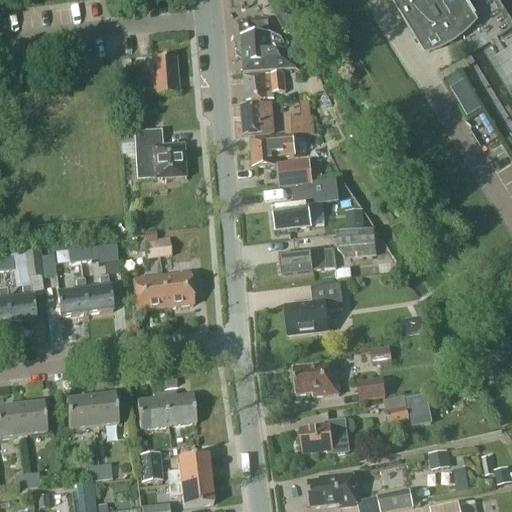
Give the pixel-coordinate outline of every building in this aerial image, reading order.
[(391,0),(398,11),(398,12),(398,13),(398,14),(411,35),(412,36),(413,36),(414,36),(416,34),(424,47),(424,48),(424,49),(425,49),(454,31),(471,20),(458,0),(391,0)] [(268,22),(240,25),(241,38),(241,39),(236,44),(236,51),(241,56),(243,74),(295,70),(280,41),(276,43),(275,42),(270,36),(269,36),(268,22)] [(314,61),(303,39),(288,46),(299,69),(314,61)] [(177,97),(174,60),(134,63),(136,100),(177,97)] [(284,94),(282,74),(243,77),(246,104),(274,101),(273,95),(284,94)] [(284,121),(285,139),(293,138),(313,136),(312,118),(310,118),(309,104),(299,105),(300,119),(284,121)] [(272,136),(269,105),(240,107),(243,138),(272,136)] [(161,149),(160,133),(133,134),(135,183),(152,182),(184,180),(182,148),(161,149)] [(293,138),(285,139),(276,139),(249,141),(252,169),(275,167),(274,159),(295,157),(293,138)] [(279,191),(312,187),(310,162),(276,166),(279,191)] [(293,208),(273,211),(275,233),(310,229),(307,208),(337,204),(335,184),(310,188),(310,191),(291,193),(293,208)] [(336,237),(337,250),(346,261),(375,259),(373,234),(336,237)] [(154,243),(157,261),(171,259),(172,262),(191,259),(188,237),(154,243)] [(146,263),(157,261),(154,243),(143,244),(146,263)] [(79,251),(80,265),(97,263),(97,267),(117,265),(115,247),(79,251)] [(69,266),(80,265),(79,251),(68,253),(69,266)] [(310,253),(278,257),(281,277),(312,273),(324,271),(327,271),(335,270),(333,251),(322,252),(310,254),(310,253)] [(5,303),(8,327),(35,324),(32,300),(31,300),(28,280),(40,279),(37,252),(1,256),(4,274),(12,273),(14,290),(21,289),(22,302),(7,303),(5,303)] [(51,257),(39,260),(43,280),(55,278),(51,257)] [(160,280),(164,311),(192,308),(188,277),(160,280)] [(106,279),(83,282),(84,294),(82,294),(85,317),(112,314),(109,291),(108,291),(106,279)] [(136,315),(164,311),(160,280),(132,283),(136,315)] [(58,321),(85,317),(82,294),(84,294),(83,282),(74,283),(76,295),(55,297),(58,321)] [(342,312),(339,287),(311,290),(313,306),(284,309),(287,338),(328,333),(325,314),(342,312)] [(423,336),(420,319),(400,322),(403,339),(423,336)] [(368,353),(367,347),(348,351),(349,357),(368,353)] [(391,363),(389,349),(369,352),(371,366),(391,363)] [(339,396),(335,365),(291,370),(295,397),(312,395),(313,399),(339,396)] [(386,399),(384,382),(357,386),(359,403),(386,399)] [(175,395),(163,396),(167,430),(195,426),(191,397),(175,399),(175,395)] [(167,430),(163,396),(151,397),(152,402),(136,404),(139,433),(167,430)] [(409,423),(404,399),(404,398),(383,402),(389,428),(409,423)] [(113,399),(89,402),(92,431),(117,429),(113,399)] [(92,431),(89,402),(64,404),(68,434),(92,431)] [(42,407),(17,410),(21,440),(45,437),(42,407)] [(0,442),(21,440),(17,410),(0,411),(0,442)] [(349,454),(345,423),(329,424),(329,428),(299,432),(302,457),(333,454),(333,456),(349,454)] [(449,470),(447,453),(427,456),(430,473),(449,470)] [(160,484),(158,456),(138,458),(140,486),(160,484)] [(168,487),(209,483),(206,458),(176,462),(178,473),(166,475),(168,487)] [(494,478),(490,458),(481,460),(485,479),(494,478)] [(97,470),(98,485),(110,484),(109,469),(97,470)] [(98,485),(97,470),(85,471),(86,486),(98,485)] [(511,486),(508,470),(494,473),(497,489),(511,486)] [(456,472),(458,489),(468,488),(467,472),(456,472)] [(36,476),(25,477),(27,492),(38,491),(36,476)] [(357,509),(353,476),(319,479),(319,483),(307,484),(310,511),(339,507),(339,511),(357,509)] [(27,492),(25,477),(13,478),(15,493),(27,492)] [(209,483),(168,487),(169,499),(181,498),(182,510),(212,507),(209,483)] [(80,499),(93,498),(92,486),(79,487),(80,499)] [(404,511),(413,510),(409,492),(377,499),(379,511),(404,511)] [(476,511),(474,502),(458,505),(430,511),(429,511),(476,511)]
